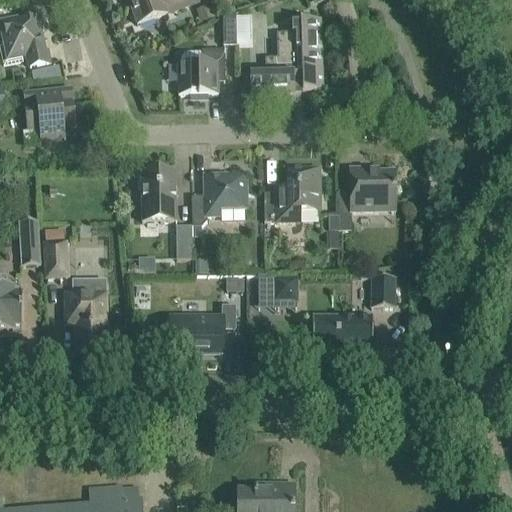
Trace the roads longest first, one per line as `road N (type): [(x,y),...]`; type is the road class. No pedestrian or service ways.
road 1 (residential): [(342,0),(358,57),(351,132),(159,135),(133,131),(83,0)]
road 2 (unclassified): [(478,394),(435,409),(0,407)]
